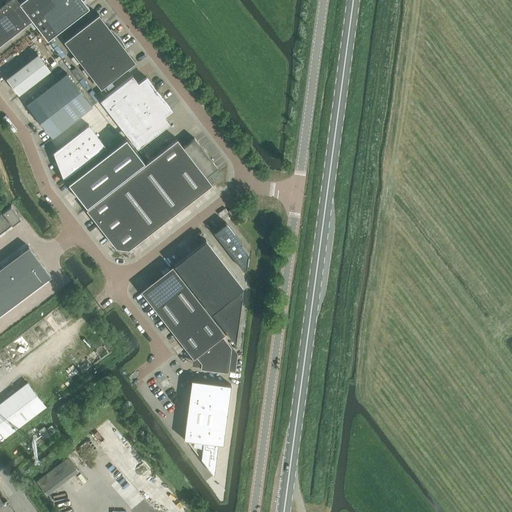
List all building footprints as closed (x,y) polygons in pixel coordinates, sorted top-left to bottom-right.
[(17,0),(9,0),(3,5),(12,17),(21,29),(32,20),(19,3),(20,3),(17,0)] [(23,0),(20,3),(19,3),(32,20),(48,40),(60,31),(45,13),(35,0),(23,0)] [(53,0),(35,0),(45,13),(57,4),(53,0)] [(53,0),(57,4),(45,13),(60,31),(90,8),(83,0),(53,0)] [(3,5),(0,7),(0,24),(1,26),(12,17),(3,5)] [(101,89),(136,62),(99,14),(64,41),(101,89)] [(12,17),(1,26),(10,37),(21,29),(12,17)] [(1,26),(0,26),(0,45),(10,37),(1,26)] [(51,70),(38,54),(7,79),(19,95),(51,70)] [(68,73),(27,105),(53,138),(93,106),(68,73)] [(139,83),(133,76),(101,101),(138,149),(170,124),(164,116),(172,110),(162,97),(163,97),(157,89),(156,90),(147,77),(139,83)] [(89,125),(54,152),(64,179),(106,146),(89,125)] [(218,168),(211,159),(195,138),(184,147),(177,139),(144,164),(90,207),(86,209),(116,248),(129,249),(213,184),(206,176),(218,168)] [(125,139),(67,184),(85,208),(143,163),(125,139)] [(11,206),(3,212),(13,224),(21,218),(11,206)] [(239,214),(234,207),(229,211),(234,218),(239,214)] [(3,212),(0,214),(0,223),(5,230),(13,224),(3,212)] [(227,223),(214,233),(243,270),(244,269),(246,268),(248,252),(242,244),(242,243),(227,223)] [(234,339),(235,339),(236,338),(237,337),(237,336),(238,327),(243,296),(239,291),(244,288),(206,240),(174,265),(231,338),(232,338),(233,339),(234,339)] [(29,246),(20,253),(31,268),(40,261),(29,246)] [(20,253),(11,260),(22,275),(31,268),(20,253)] [(11,260),(1,267),(13,282),(22,275),(11,260)] [(40,261),(31,268),(42,283),(51,276),(40,261)] [(1,267),(0,268),(0,284),(3,289),(13,282),(1,267)] [(31,268),(22,275),(33,290),(42,283),(31,268)] [(174,333),(206,308),(174,268),(163,276),(162,275),(153,282),(154,284),(143,292),(174,333)] [(22,275),(13,282),(24,297),(33,290),(22,275)] [(13,282),(3,289),(15,304),(24,297),(13,282)] [(0,284),(0,314),(15,304),(3,289),(0,284)] [(206,308),(174,333),(194,358),(197,356),(198,358),(198,365),(202,365),(228,370),(228,369),(229,369),(229,367),(233,367),(234,355),(236,355),(236,352),(221,333),(223,332),(225,334),(225,333),(206,308)] [(26,337),(21,343),(30,349),(34,342),(26,337)] [(187,440),(214,475),(218,444),(224,444),(231,385),(192,380),(184,439),(187,440)] [(27,383),(0,403),(0,433),(4,439),(45,407),(27,383)] [(52,426),(47,429),(52,435),(56,431),(52,426)] [(40,431),(47,439),(52,435),(45,427),(40,431)] [(17,441),(13,443),(16,450),(21,448),(17,441)] [(38,476),(49,490),(81,465),(70,451),(38,476)]
